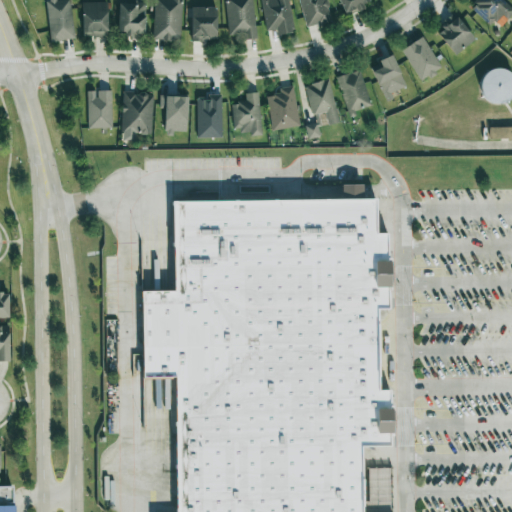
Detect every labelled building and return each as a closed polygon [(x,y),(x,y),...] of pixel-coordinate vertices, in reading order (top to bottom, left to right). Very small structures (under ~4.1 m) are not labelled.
[(74,39),(68,0),(60,0),(57,1),(56,0),(44,0),(51,42),(74,39)] [(153,0),(152,40),(180,41),(181,0),(153,0)] [(227,35),(242,34),(242,39),(255,39),(253,0),(226,0),(225,0),(227,35)] [(278,35),(293,33),(287,0),(260,0),(266,31),(277,29),(278,35)] [(298,0),(306,29),(331,22),(325,0),(298,0)] [(370,5),(367,0),(338,0),(343,15),(370,5)] [(500,26),(511,12),(511,8),(503,0),(476,0),(470,8),(489,25),(493,20),(500,26)] [(107,2),(81,2),(82,36),(108,35),(107,2)] [(118,2),(118,36),(144,37),(145,3),(118,2)] [(192,41),(217,40),(216,7),(191,7),(192,41)] [(435,31),(455,55),(475,39),(455,15),(435,31)] [(420,81),(442,68),(422,37),(401,50),(420,81)] [(382,68),(373,71),(384,98),(406,88),(392,55),(379,61),(382,68)] [(336,77),(348,114),(371,106),(359,70),(336,77)] [(511,70),(482,72),(483,104),(511,102),(511,70)] [(338,123),(330,80),(304,85),(310,115),(325,112),(328,125),(338,123)] [(298,127),(294,86),(278,88),(279,94),(267,96),(270,130),(298,127)] [(111,91),(86,91),(87,129),(112,128),(111,91)] [(153,93),(122,92),(121,140),(135,141),(135,134),(151,135),(153,93)] [(231,103),(232,129),(240,128),(240,135),(260,134),(259,93),(244,93),(245,102),(231,103)] [(165,108),(164,133),(187,133),(187,97),(159,96),(159,108),(165,108)] [(221,138),(220,96),(196,96),(196,138),(221,138)] [(315,123),(304,125),(307,139),(321,136),(317,115),(314,116),(315,123)] [(511,127),(489,128),(489,139),(511,138),(511,127)] [(170,203),(375,200),(375,233),(386,233),(387,307),(375,308),(376,391),(387,391),(388,445),(360,446),(360,511),(173,511),(172,379),(142,379),(140,292),(172,291),(170,203)] [(0,316),(9,316),(8,292),(0,291),(0,316)] [(0,360),(9,361),(9,325),(0,325),(0,360)] [(10,511),(10,489),(0,489),(0,511),(10,511)]
